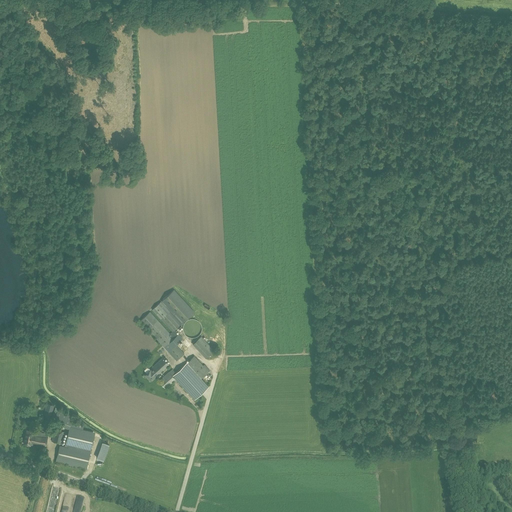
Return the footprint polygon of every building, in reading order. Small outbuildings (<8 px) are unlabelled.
[(140,321),(176,360),(184,353),(189,349),(187,346),(185,348),(179,342),(183,338),(179,334),(178,334),(174,330),(194,312),(174,289),(153,309),(172,331),(170,333),(150,312),(140,321)] [(183,328),(183,329),(183,330),(183,331),(184,332),(184,333),(185,334),(186,335),(186,336),(187,336),(188,336),(189,337),(190,337),(191,338),(192,338),(193,338),(194,338),(195,337),(196,337),(197,337),(197,336),(198,336),(199,335),(200,334),(201,333),(201,332),(201,331),(202,331),(202,330),(202,329),(202,328),(202,327),(202,326),(201,325),(201,324),(201,323),(200,323),(200,322),(199,322),(199,321),(198,320),(197,320),(196,320),(196,319),(195,319),(194,319),(193,319),(192,319),(191,319),(190,319),(189,319),(188,320),(187,321),(186,321),(186,322),(185,322),(185,323),(184,324),(184,325),(183,326),(183,327),(183,328)] [(193,344),(206,358),(214,351),(201,336),(193,344)] [(209,372),(194,356),(176,372),(172,376),(194,399),(207,386),(201,379),(209,372)] [(145,375),(150,381),(156,375),(157,374),(158,375),(169,364),(163,357),(151,368),(152,368),(151,370),(150,370),(145,375)] [(172,376),(176,372),(172,369),(169,372),(162,377),(163,378),(159,381),(165,387),(168,384),(169,385),(175,379),(172,376)] [(42,421),(49,423),(54,405),(47,403),(42,421)] [(69,428),(70,426),(73,416),(61,411),(61,410),(55,408),(51,421),(53,422),(69,428)] [(71,426),(70,426),(69,428),(65,445),(91,451),(95,432),(83,429),(84,424),(72,420),(71,426)] [(51,441),(62,444),(65,432),(54,429),(51,441)] [(30,444),(45,447),(48,434),(32,431),(33,431),(26,430),(24,443),(30,444)] [(109,444),(102,442),(97,458),(103,460),(109,445),(109,444)] [(91,451),(65,445),(65,446),(60,445),(56,462),(86,469),(91,451)]
